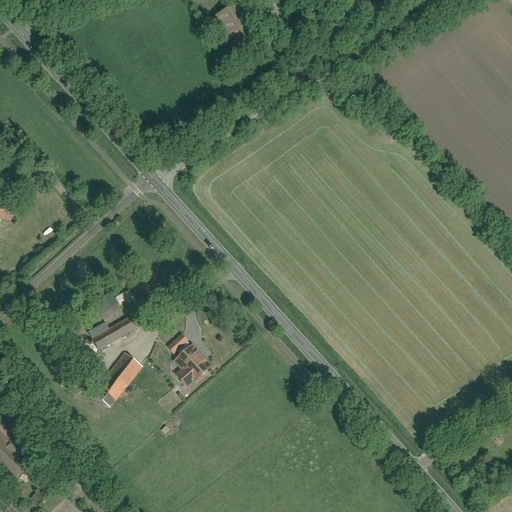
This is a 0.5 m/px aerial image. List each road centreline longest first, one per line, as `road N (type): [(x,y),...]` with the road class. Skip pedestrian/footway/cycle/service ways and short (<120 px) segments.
road 1 (tertiary): [(159,179),(451,511)]
road 2 (unclassified): [(159,179),(449,0)]
road 3 (tertiary): [(0,5),(159,179)]
road 4 (unclassified): [(159,179),(0,318)]
